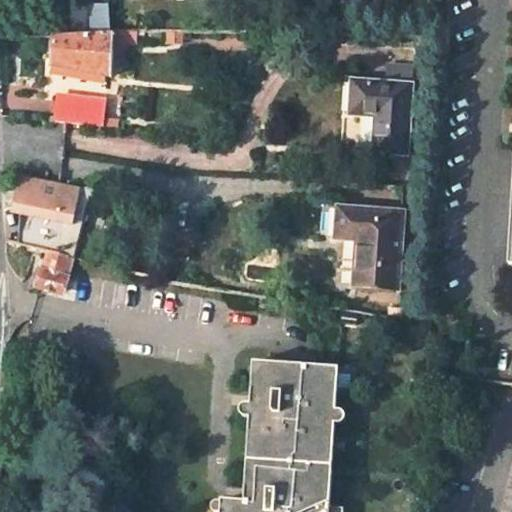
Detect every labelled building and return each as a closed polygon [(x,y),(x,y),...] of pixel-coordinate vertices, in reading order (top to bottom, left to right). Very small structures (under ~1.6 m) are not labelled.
[(52,36),(50,66),(111,77),(112,42),(135,43),(135,31),(110,30),(111,35),(52,36)] [(50,66),(50,73),(110,84),(111,77),(50,66)] [(375,113),(373,149),(406,153),(410,85),(353,82),(351,111),(375,113)] [(59,94),(56,122),(101,127),(104,100),(59,94)] [(20,176),(14,202),(28,205),(22,228),(18,243),(45,250),(70,257),(74,257),(89,197),(93,198),(95,189),(58,180),(58,184),(20,176)] [(357,238),(355,284),(397,288),(401,212),(337,208),(336,236),(357,238)] [(70,257),(45,250),(36,286),(61,293),(70,257)] [(254,362),(244,502),(216,501),(214,502),(212,503),(211,507),(212,510),(214,511),(341,511),(342,509),(329,508),(338,368),(254,362)]
